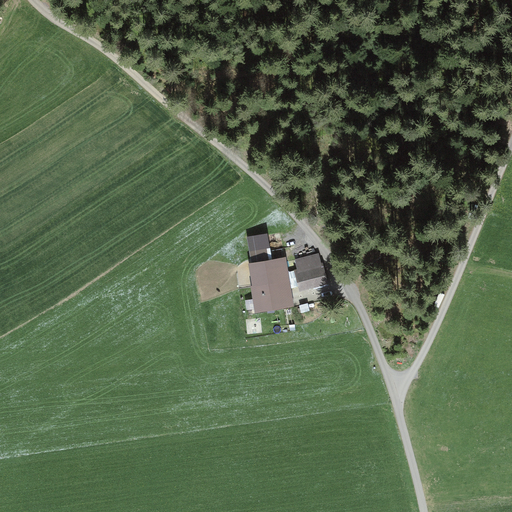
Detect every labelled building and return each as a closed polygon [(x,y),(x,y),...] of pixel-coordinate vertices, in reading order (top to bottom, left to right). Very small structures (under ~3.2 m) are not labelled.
[(321,219),(315,224),(320,230),(326,225),(321,219)] [(250,261),(272,260),(270,233),(248,235),(250,261)] [(325,281),(318,254),(296,260),(298,270),(297,271),(301,288),(325,281)] [(347,263),(352,272),(366,265),(361,256),(347,263)] [(253,287),(256,307),(288,302),(285,285),(282,286),(281,279),(288,278),(284,261),(254,266),(257,287),(253,287)]
